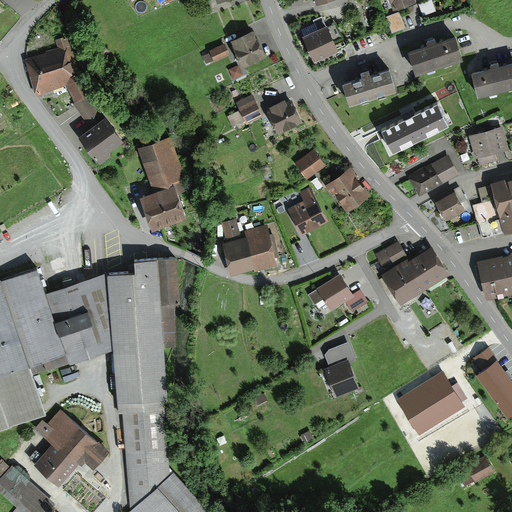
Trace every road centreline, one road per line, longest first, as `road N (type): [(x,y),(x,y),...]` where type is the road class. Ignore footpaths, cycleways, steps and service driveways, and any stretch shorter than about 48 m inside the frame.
road 1 (residential): [(412,217),(282,278),(234,277),(206,266),(129,230),(0,52)]
road 2 (residential): [(305,84),(397,37),(456,22),(511,43)]
road 3 (unclassified): [(405,210),(305,84)]
